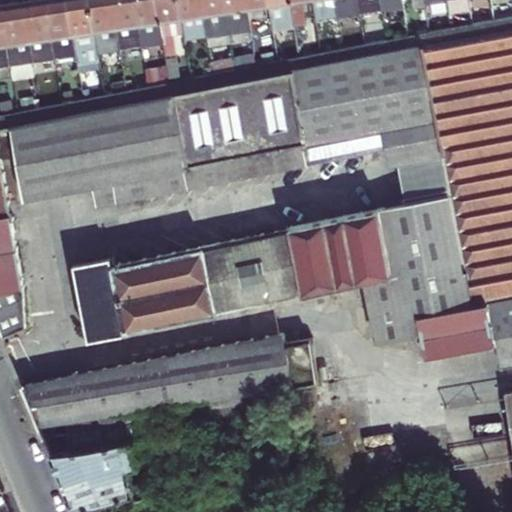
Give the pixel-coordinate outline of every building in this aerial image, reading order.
[(42,64),(38,40),(50,38),(43,0),(28,0),(22,1),(32,66),(42,64)] [(43,0),(50,38),(53,63),(76,59),(66,0),(43,0)] [(66,0),(76,59),(76,65),(98,62),(97,54),(93,32),(88,0),(66,0)] [(88,0),(93,32),(97,54),(118,50),(110,0),(88,0)] [(119,53),(129,52),(128,46),(141,45),(138,25),(133,0),(110,0),(118,50),(119,53)] [(141,47),(163,43),(155,0),(133,0),(138,25),(141,47)] [(173,45),(169,20),(180,18),(177,0),(155,0),(163,43),(163,46),(173,45)] [(206,36),(205,35),(200,0),(177,0),(180,18),(183,38),(183,40),(206,36)] [(206,37),(228,34),(225,12),(223,0),(200,0),(205,35),(206,36),(206,37)] [(223,0),(225,12),(228,34),(250,30),(245,0),(223,0)] [(268,5),(267,0),(245,0),(250,30),(250,34),(260,32),(256,7),(268,5)] [(293,26),(289,0),(267,0),(268,5),(279,4),(283,28),(293,26)] [(301,0),(289,0),(293,26),(304,25),(300,0),(301,0)] [(311,0),(314,17),(336,14),(333,0),(311,0)] [(333,0),(336,14),(336,17),(359,13),(356,0),(333,0)] [(380,10),(378,0),(367,0),(370,15),(381,14),(380,10)] [(400,0),(378,0),(380,10),(401,6),(400,0)] [(424,7),(423,0),(412,0),(414,9),(424,7)] [(17,43),(21,68),(32,66),(22,1),(0,4),(0,6),(6,45),(17,43)] [(268,5),(272,30),(283,28),(279,4),(268,5)] [(417,156),(440,152),(444,170),(448,192),(113,264),(112,257),(74,265),(88,338),(356,281),(368,342),(421,332),(425,353),(493,340),(498,364),(511,361),(511,20),(61,107),(39,111),(17,115),(0,118),(0,330),(2,335),(24,326),(21,285),(7,199),(0,159),(14,157),(22,196),(22,199),(90,185),(94,204),(385,145),(388,162),(417,156)] [(38,40),(42,64),(53,63),(50,38),(38,40)] [(6,45),(10,69),(21,68),(17,43),(6,45)] [(0,45),(0,70),(10,69),(6,45),(0,45)] [(440,152),(417,156),(421,175),(444,170),(440,152)] [(159,416),(174,413),(173,405),(238,395),(294,387),(317,384),(310,338),(283,343),(282,333),(22,383),(38,423),(60,421),(62,429),(135,418),(133,410),(158,407),(159,416)] [(502,409),(511,459),(511,390),(499,393),(502,409)] [(63,483),(126,474),(124,467),(180,459),(174,434),(139,440),(138,433),(135,418),(62,429),(63,433),(43,436),(63,483)] [(130,487),(126,474),(63,483),(74,510),(131,496),(133,503),(134,502),(170,492),(166,479),(130,487)]
